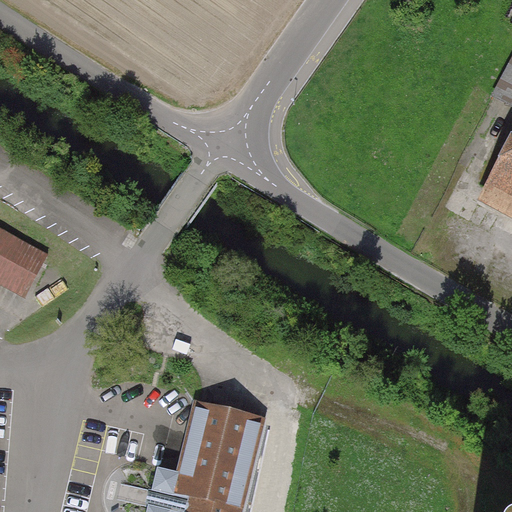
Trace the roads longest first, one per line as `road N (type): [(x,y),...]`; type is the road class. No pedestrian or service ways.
road 1 (residential): [(228,142),(269,181),(511,327)]
road 2 (unclassified): [(0,18),(184,128),(228,142)]
road 3 (residential): [(329,0),(228,142)]
